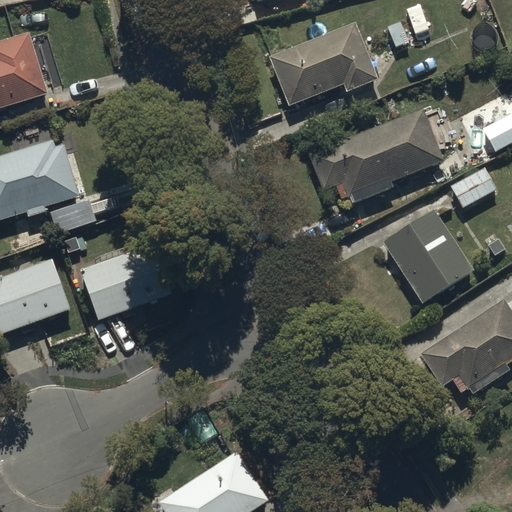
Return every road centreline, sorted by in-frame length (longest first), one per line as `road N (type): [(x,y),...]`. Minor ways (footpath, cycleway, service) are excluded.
road 1 (residential): [(157,0),(202,153),(250,257),(288,316)]
road 2 (residential): [(288,316),(54,446)]
road 3 (residential): [(288,316),(408,511)]
